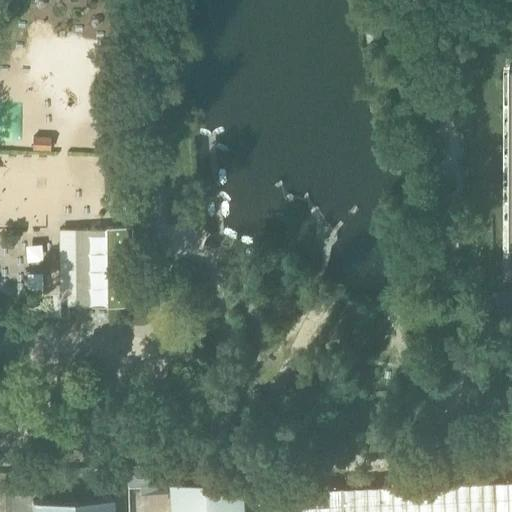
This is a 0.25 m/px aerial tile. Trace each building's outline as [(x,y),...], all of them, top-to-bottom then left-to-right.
[(104,44),(106,69),(122,68),(120,43),(104,44)] [(32,135),(31,149),(49,149),(50,136),(32,135)] [(122,278),(121,256),(132,256),(132,227),(59,228),(60,298),(67,298),(67,304),(106,304),(106,307),(133,306),(133,278),(122,278)] [(474,490),(467,491),(468,511),(484,511),(483,478),(474,478),(474,490)] [(452,511),(451,479),(443,480),(443,492),(436,492),(436,511),(452,511)] [(452,511),(468,511),(467,491),(460,491),(459,479),(451,479),(452,511)] [(421,511),(436,511),(436,492),(429,493),(428,480),(420,481),(421,511)] [(172,511),(245,511),(244,481),(171,484),(172,511)] [(405,511),(421,511),(420,481),(411,481),(412,493),(405,494),(405,511)] [(374,511),(390,511),(389,482),(380,482),(381,495),(374,495),(374,511)] [(390,511),(405,511),(405,494),(398,494),(397,482),(389,482),(390,511)] [(358,511),(358,483),(349,484),(350,496),(343,496),(343,511),(358,511)] [(358,511),(374,511),(374,495),(367,495),(366,483),(358,483),(358,511)] [(327,511),(343,511),(343,496),(335,497),(335,484),(326,485),(327,511)] [(327,511),(326,485),(318,485),(319,498),(311,498),(311,511),(327,511)] [(295,511),(311,511),(311,498),(304,498),(304,486),(294,486),(295,511)] [(116,511),(116,495),(33,499),(33,511),(116,511)]
